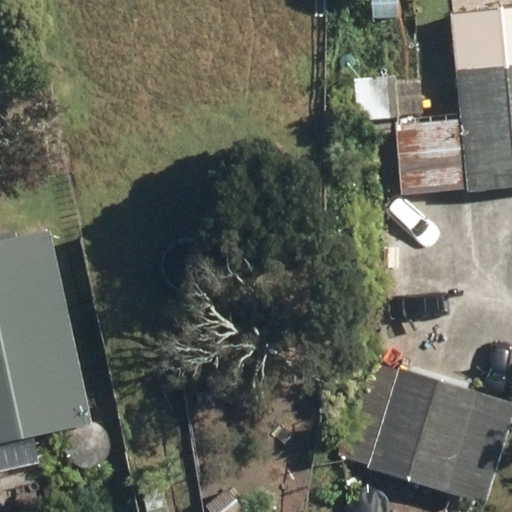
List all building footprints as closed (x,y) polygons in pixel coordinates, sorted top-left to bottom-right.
[(404,23),(404,0),(361,0),(360,22),(404,23)] [(511,65),(449,72),(460,197),(511,192),(511,65)] [(353,125),(392,124),(392,118),(416,117),(415,83),(388,84),(388,81),(352,82),(353,125)] [(0,448),(81,431),(39,234),(0,242),(0,448)] [(362,473),(475,510),(508,410),(392,372),(362,473)]
